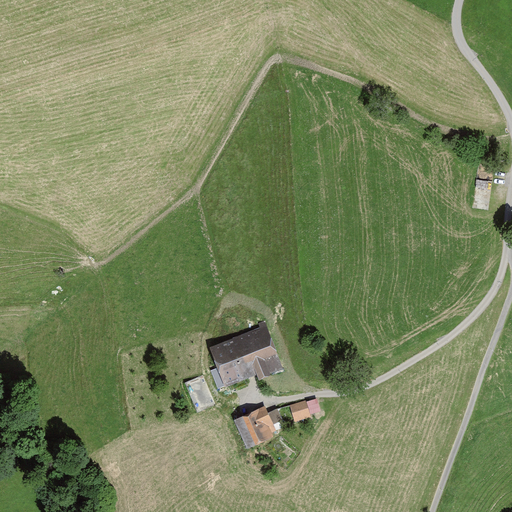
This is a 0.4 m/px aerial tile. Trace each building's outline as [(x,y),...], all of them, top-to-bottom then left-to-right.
[(265,332),(214,352),(226,384),(277,365),(265,332)] [(191,391),(206,387),(202,376),(188,380),(191,391)] [(291,401),(292,407),(308,402),(306,397),(291,401)] [(291,412),(296,426),(312,420),(307,406),(291,412)] [(263,412),(238,423),(248,447),(273,436),(263,412)]
